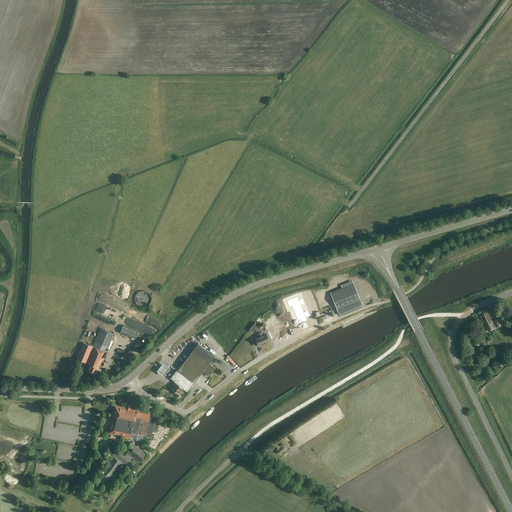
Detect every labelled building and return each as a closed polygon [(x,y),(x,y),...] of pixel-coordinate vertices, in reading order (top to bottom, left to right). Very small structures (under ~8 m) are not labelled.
[(339,315),(362,306),(353,283),(330,293),(339,315)] [(149,304),(150,303),(150,302),(151,300),(151,298),(151,297),(150,295),(149,294),(148,293),(147,292),(146,291),(144,291),(142,291),(141,291),(139,291),(138,292),(137,293),(136,294),(135,296),(135,297),(135,299),(135,300),(135,302),(136,303),(137,304),(138,305),(139,306),(141,307),(142,307),(144,307),(145,307),(147,306),(148,305),(149,304)] [(481,313),(482,315),(480,316),(482,320),(484,319),(487,326),(486,327),(489,332),(501,326),(499,320),(495,321),(495,323),(494,323),(492,318),(490,319),(487,311),(481,313)] [(508,318),(505,312),(499,315),(502,321),(508,318)] [(136,338),(139,332),(123,325),(120,332),(136,338)] [(100,328),(93,347),(83,343),(76,359),(86,363),(90,365),(87,371),(95,374),(99,365),(101,365),(106,352),(114,334),(100,328)] [(258,337),(256,338),(258,345),(269,341),(267,334),(264,335),(262,332),(257,334),(258,337)] [(144,345),(139,341),(125,355),(130,360),(144,345)] [(210,362),(215,355),(198,343),(197,345),(193,350),(203,357),(210,362)] [(193,370),(198,364),(203,357),(193,350),(183,363),(193,370)] [(198,364),(205,369),(202,372),(209,377),(215,368),(209,363),(210,362),(203,357),(198,364)] [(193,370),(183,363),(181,366),(191,373),(193,370)] [(163,364),(156,372),(163,377),(169,369),(163,364)] [(202,372),(205,369),(198,364),(193,370),(191,373),(181,366),(178,369),(176,371),(185,377),(186,375),(188,377),(187,377),(182,383),(190,388),(202,372)] [(186,375),(185,377),(176,371),(171,378),(174,381),(174,382),(174,383),(171,388),(179,394),(183,389),(187,392),(190,388),(182,383),(187,377),(188,377),(186,375)] [(121,435),(137,439),(138,433),(145,435),(144,436),(145,436),(151,437),(156,417),(149,415),(150,413),(137,411),(130,409),(131,407),(127,406),(126,408),(114,405),(108,434),(118,437),(120,437),(121,435)] [(144,442),(145,436),(144,436),(145,435),(138,433),(137,439),(136,440),(144,442)] [(127,448),(131,451),(129,454),(140,461),(145,454),(142,452),(142,451),(137,447),(131,442),(127,448)] [(276,451),(279,454),(285,448),(282,446),(276,451)] [(133,458),(118,447),(111,456),(112,456),(95,479),(106,487),(114,475),(115,476),(124,464),(128,466),(133,458)]
